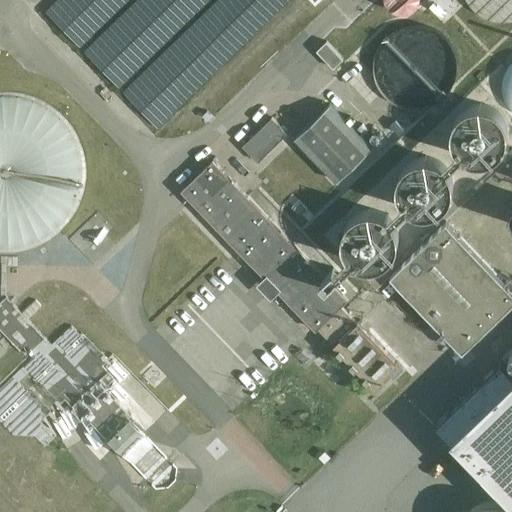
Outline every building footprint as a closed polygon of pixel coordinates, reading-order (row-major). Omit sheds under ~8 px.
[(384,0),(385,2),(385,3),(387,6),(388,7),(390,9),(392,10),(394,11),(395,12),(398,13),(400,13),(403,13),(406,13),(408,12),(411,11),(412,10),(413,9),(415,7),(416,6),(417,4),(418,3),(419,0),(384,0)] [(450,0),(435,0),(434,1),(430,5),(442,17),(443,18),(445,20),(458,7),(452,1),(450,0)] [(511,0),(466,0),(467,1),(469,4),(472,7),(474,9),(475,10),(478,13),(482,15),(483,16),(487,18),(491,19),(495,20),(497,20),(501,21),(503,21),(507,21),(511,20),(511,19),(511,0)] [(408,108),(410,108),(414,108),(416,108),(418,108),(422,108),(426,107),(430,106),(432,105),(434,104),(437,102),(439,101),(442,98),(445,96),(447,94),(449,91),(452,88),(453,86),(453,84),(455,80),(456,76),(457,74),(457,72),(457,68),(457,64),(457,62),(457,60),(456,56),(456,54),(454,50),(452,46),(450,43),(449,41),(447,38),(442,34),(440,32),(437,30),(433,28),(430,27),(428,26),(426,25),(422,24),(418,24),(416,24),(412,24),(407,25),(405,25),(401,26),(398,28),(394,30),(392,31),(389,33),(386,36),(384,37),(383,39),(380,42),(379,44),(377,47),(376,51),(375,53),(374,57),(374,59),(373,63),(373,65),(373,69),(374,73),(374,76),(375,79),(377,83),(378,87),(380,89),(382,92),(383,94),(386,97),(389,99),(393,102),(396,104),(398,105),(400,105),(404,107),(408,108)] [(343,58),(327,40),(317,50),(334,67),(343,58)] [(0,252),(6,252),(12,252),(17,252),(23,251),(29,249),(34,248),(37,247),(42,244),(47,242),(52,239),(57,235),(59,234),(63,230),(67,226),(71,221),(74,217),(76,214),(79,209),(81,204),(84,199),(84,196),(85,193),(87,188),(88,182),(88,176),(88,173),(88,168),(88,162),(87,156),(86,154),(85,148),(83,142),(82,140),(80,135),(77,130),(75,127),(72,122),(69,118),(67,116),(63,112),(60,110),(56,106),(54,104),(49,101),(44,99),(41,97),(36,95),(31,93),(25,92),(19,91),(17,90),(14,90),(8,90),(2,90),(0,90),(0,252)] [(503,114),(501,111),(499,109),(497,108),(495,106),(493,105),(492,105),(489,104),(485,103),(482,102),(480,103),(479,103),(475,103),(472,104),(469,105),(468,106),(465,108),(464,109),(461,111),(459,114),(457,116),(456,118),(455,121),(455,122),(454,124),(454,127),(454,131),(454,134),(454,136),(455,139),(456,140),(457,143),(459,146),(461,149),(464,151),(467,153),(469,154),(473,156),(476,156),(479,157),(482,157),(486,157),(489,156),(492,155),(494,154),(496,152),(499,150),(501,148),(502,146),(504,144),(506,141),(507,139),(507,138),(507,136),(508,134),(508,131),(508,130),(508,126),(508,125),(507,123),(506,120),(506,118),(505,117),(504,115),(503,114)] [(373,147),(330,103),(295,137),(337,181),(373,147)] [(257,161),(287,133),(272,117),(242,145),(257,161)] [(405,129),(396,119),(390,125),(399,134),(405,129)] [(407,201),(409,204),(412,205),(414,206),(417,208),(420,209),(422,209),(425,210),(428,210),(432,209),(433,209),(436,208),(438,207),(441,206),(442,205),(445,203),(447,200),(449,199),(451,196),(452,194),(453,192),(454,189),(455,186),(455,184),(455,180),(455,179),(454,175),(453,172),(452,169),(450,166),(448,164),(446,161),(443,159),(440,157),(437,156),(434,155),(431,154),(428,154),(424,154),(421,154),(418,155),(415,156),(412,158),(409,160),(407,162),(405,165),(403,168),(401,171),(401,172),(400,174),(400,175),(399,177),(399,180),(399,184),(399,185),(399,187),(400,188),(400,190),(401,193),(403,196),(405,199),(407,201)] [(396,364),(343,307),(349,302),(214,158),(183,187),(318,330),(320,328),(374,385),(396,364)] [(393,220),(392,218),(390,216),(389,215),(386,213),(384,212),(383,212),(380,210),(376,210),(375,209),(371,209),(366,210),(363,211),(360,212),(359,213),(357,213),(354,215),(351,219),(349,222),(347,224),(346,226),(345,229),(345,231),(344,234),(344,236),(344,237),(344,241),(345,242),(346,246),(346,247),(347,249),(349,252),(350,254),(353,257),(355,259),(357,260),(360,262),(361,262),(364,263),(367,264),(371,264),(374,264),(377,264),(381,263),(384,262),(387,260),(389,258),(392,256),(394,253),(396,251),(396,249),(398,246),(399,243),(399,240),(399,236),(399,233),(398,230),(397,227),(397,225),(396,224),(395,222),(394,221),(393,220)] [(511,288),(447,221),(391,275),(464,351),(511,303),(511,288)] [(35,300),(21,313),(27,319),(41,306),(35,300)] [(511,498),(511,370),(502,361),(439,422),(511,498)] [(84,410),(116,428),(126,411),(94,393),(84,410)] [(115,448),(124,458),(130,463),(145,479),(146,478),(146,479),(166,460),(166,459),(167,458),(151,442),(145,436),(143,434),(139,430),(135,426),(131,422),(128,418),(127,417),(127,418),(124,420),(106,438),(114,447),(115,448)] [(78,421),(54,432),(63,450),(86,440),(78,421)]
